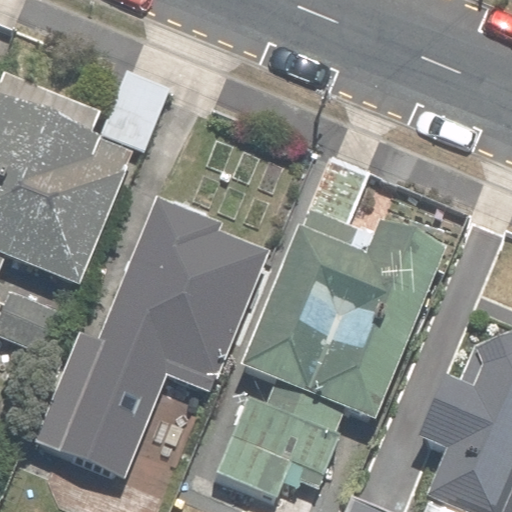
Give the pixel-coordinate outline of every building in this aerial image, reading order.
[(0,274),(85,307),(140,162),(89,143),(98,120),(1,83),(0,84),(0,274)] [(15,443),(117,485),(159,384),(208,404),(269,257),(153,210),(94,354),(58,340),(15,443)] [(370,430),(442,260),(382,234),(370,263),(291,230),(231,371),(370,430)] [(411,454),(438,465),(420,511),(511,511),(511,353),(491,345),(470,399),(438,387),(411,454)] [(296,511),(333,427),(245,390),(204,487),(263,511),(296,511)]
